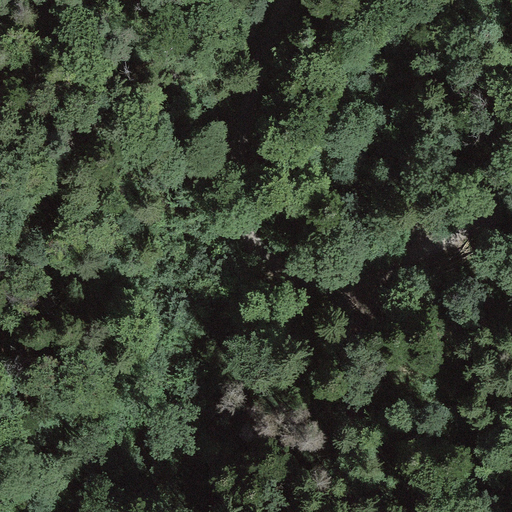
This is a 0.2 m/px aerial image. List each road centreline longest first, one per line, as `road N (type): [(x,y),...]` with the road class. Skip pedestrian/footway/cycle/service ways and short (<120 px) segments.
road 1 (track): [(511,225),(471,233),(360,282),(308,275),(255,250),(235,132),(282,0)]
road 2 (track): [(311,511),(360,282)]
